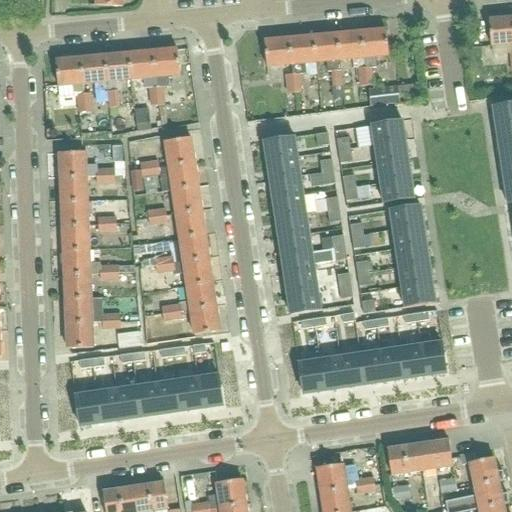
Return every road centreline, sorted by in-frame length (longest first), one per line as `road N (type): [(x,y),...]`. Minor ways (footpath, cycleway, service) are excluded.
road 1 (residential): [(35,473),(18,36)]
road 2 (residential): [(208,18),(271,440)]
road 3 (residential): [(271,440),(35,473)]
road 4 (residential): [(504,406),(271,440)]
road 5 (residential): [(18,36),(159,22)]
road 6 (residential): [(260,13),(399,0)]
